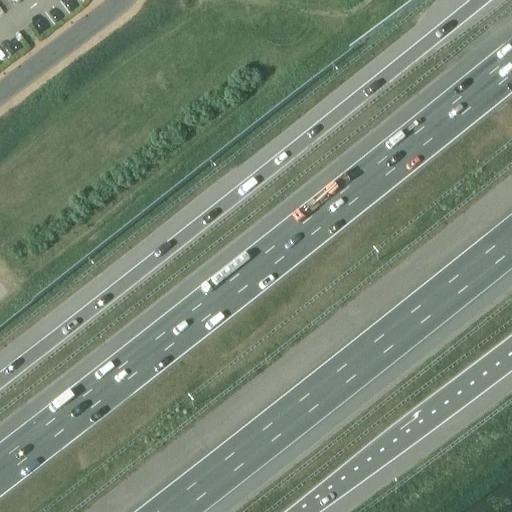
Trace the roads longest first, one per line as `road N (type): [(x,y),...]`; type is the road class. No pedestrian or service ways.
road 1 (motorway): [(511,65),(0,467)]
road 2 (motorway): [(485,0),(0,379)]
road 3 (motorway): [(160,511),(511,239)]
road 4 (motorway): [(302,511),(511,346)]
road 5 (residential): [(120,0),(0,97)]
